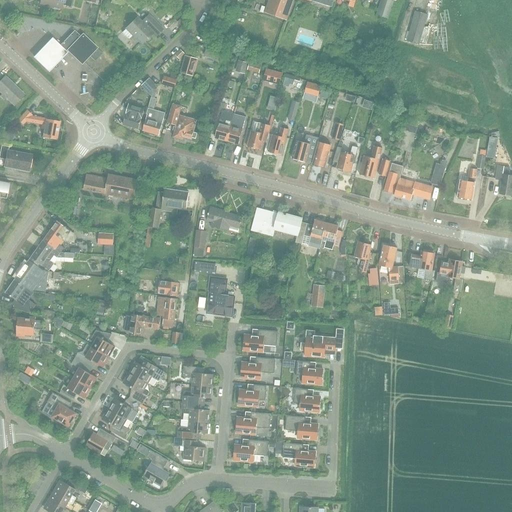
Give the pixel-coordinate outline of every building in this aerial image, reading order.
[(294,0),(268,0),(264,11),(288,19),(294,0)] [(380,0),(376,14),(388,18),(394,1),(392,0),(380,0)] [(428,14),(415,10),(406,40),(419,44),(428,14)] [(181,11),(174,18),(180,25),(187,18),(181,11)] [(133,35),(142,43),(152,33),(155,36),(163,29),(152,18),(145,25),(137,17),(126,28),(123,32),(129,38),(133,35)] [(74,30),(59,46),(65,52),(68,50),(82,63),(89,55),(95,61),(102,53),(83,34),(81,36),(74,30)] [(65,52),(59,46),(51,39),(35,56),(49,71),(66,53),(65,52)] [(181,50),(175,55),(179,58),(184,53),(181,50)] [(185,55),(180,72),(193,76),(198,59),(185,55)] [(248,63),(238,60),(235,71),(245,74),(248,63)] [(262,65),(249,62),(247,70),(259,73),(262,65)] [(267,70),(264,81),(279,85),(282,74),(267,70)] [(0,90),(15,104),(24,94),(5,76),(0,81),(0,90)] [(163,76),(161,84),(175,88),(177,80),(163,76)] [(152,95),(154,85),(148,78),(142,85),(152,95)] [(320,88),(307,84),(305,94),(317,97),(320,88)] [(148,114),(143,131),(159,135),(166,113),(154,110),(157,99),(151,97),(147,114),(148,114)] [(293,100),(288,119),(294,120),(299,102),(293,100)] [(129,104),(128,108),(123,125),(139,129),(145,109),(129,104)] [(184,137),(192,139),(192,137),(196,138),(198,133),(194,132),(197,120),(179,115),(181,107),(173,104),(168,123),(177,125),(176,127),(177,127),(174,137),(183,140),(184,137)] [(41,128),(44,129),(43,137),(56,140),(60,121),(36,117),(30,116),(31,115),(26,110),(19,119),(23,124),(26,121),(42,124),(41,128)] [(215,138),(227,141),(231,127),(234,113),(223,110),(215,138)] [(238,128),(231,127),(227,141),(239,144),(246,117),(241,116),(240,122),(238,128)] [(339,140),(344,125),(337,123),(332,138),(339,140)] [(259,133),(252,130),(247,146),(260,150),(263,141),(267,143),(271,126),(262,124),(259,133)] [(306,162),(313,164),(316,151),(310,149),(315,129),(309,127),(305,142),(297,140),(292,158),(306,162)] [(282,156),(289,129),(282,128),(279,136),(273,135),(268,152),(282,156)] [(498,145),(499,139),(491,137),(490,144),(498,145)] [(317,147),(316,151),(313,164),(326,168),(333,141),(327,139),(325,149),(317,147)] [(28,170),(31,155),(8,151),(9,147),(1,145),(0,152),(0,158),(6,159),(5,166),(28,170)] [(353,146),(351,154),(342,152),(344,148),(338,146),(334,161),(339,163),(338,169),(350,172),(353,163),(355,164),(359,147),(353,146)] [(375,178),(383,148),(375,146),(372,157),(365,156),(360,174),(375,178)] [(480,149),(479,155),(477,167),(484,168),(487,150),(480,149)] [(386,177),(390,163),(391,161),(384,159),(379,175),(386,177)] [(403,167),(390,163),(386,177),(383,191),(395,194),(394,195),(411,200),(413,194),(429,199),(433,187),(399,178),(403,167)] [(440,186),(446,166),(436,163),(430,183),(440,186)] [(511,195),(511,179),(503,178),(504,166),(498,165),(496,179),(501,180),(499,195),(511,197),(511,195)] [(472,200),(477,169),(470,168),(468,181),(460,180),(457,197),(472,200)] [(134,199),(138,180),(109,174),(108,178),(87,174),(84,190),(134,199)] [(0,197),(6,198),(9,182),(0,180),(0,197)] [(187,210),(189,193),(165,189),(164,192),(159,191),(156,209),(152,208),(149,226),(159,228),(162,210),(175,213),(176,208),(187,210)] [(220,210),(210,208),(207,219),(213,221),(212,226),(227,230),(227,229),(238,232),(242,217),(219,211),(220,210)] [(302,222),(303,219),(279,213),(278,215),(257,210),(251,231),(274,237),(275,230),(297,235),(296,242),(302,243),(307,223),(302,222)] [(307,246),(319,249),(320,245),(326,223),(314,220),(307,246)] [(72,231),(57,221),(50,230),(64,241),(68,243),(71,239),(67,236),(72,231)] [(319,249),(320,245),(324,246),(323,248),(332,251),(333,246),(338,247),(341,231),(337,230),(338,226),(326,223),(320,245),(319,249)] [(64,241),(50,230),(43,240),(61,253),(62,253),(65,248),(61,245),(64,241)] [(196,230),(195,239),(194,247),(203,248),(204,240),(206,231),(196,230)] [(93,234),(81,233),(80,243),(93,244),(93,234)] [(113,234),(99,233),(98,244),(113,244),(113,234)] [(43,240),(29,260),(44,270),(45,268),(50,271),(55,264),(51,261),(55,255),(58,257),(74,258),(74,253),(62,253),(61,253),(43,240)] [(366,272),(371,253),(368,252),(370,244),(358,241),(354,256),(362,259),(359,270),(366,272)] [(380,258),(378,265),(388,268),(389,280),(398,280),(398,284),(404,283),(403,266),(392,267),(397,248),(383,244),(380,258)] [(434,253),(422,251),(421,255),(412,254),(409,266),(429,270),(428,273),(425,272),(424,279),(431,281),(433,271),(431,271),(434,253)] [(37,280),(44,270),(29,260),(15,279),(31,290),(33,292),(46,293),(48,282),(38,281),(37,280)] [(439,273),(447,274),(447,277),(455,279),(453,292),(458,293),(461,280),(458,279),(461,262),(450,260),(449,264),(441,262),(439,273)] [(379,285),(377,268),(370,268),(370,273),(368,273),(369,285),(379,285)] [(210,290),(207,312),(232,316),(235,295),(221,293),(221,291),(226,292),(227,278),(210,276),(208,290),(210,290)] [(15,279),(6,292),(16,299),(11,307),(28,312),(33,306),(24,299),(31,290),(15,279)] [(178,296),(179,283),(167,282),(167,283),(165,283),(163,294),(178,296)] [(322,307),(325,287),(314,285),(311,305),(322,307)] [(174,327),(174,320),(175,320),(177,299),(165,298),(159,297),(157,316),(163,316),(163,319),(164,319),(163,326),(174,327)] [(140,334),(141,326),(159,329),(160,318),(133,314),(132,316),(127,315),(125,329),(130,330),(130,332),(140,334)] [(454,317),(448,316),(446,329),(452,330),(454,317)] [(18,318),(16,335),(25,336),(25,334),(34,335),(34,328),(43,329),(44,320),(35,320),(35,318),(30,317),(29,319),(18,318)] [(56,318),(54,326),(58,327),(63,319),(56,318)] [(277,346),(278,331),(258,329),(258,336),(244,335),(243,350),(263,351),(263,345),(277,346)] [(92,347),(109,357),(115,346),(105,341),(110,333),(96,330),(91,338),(95,340),(92,347)] [(173,332),(172,342),(179,343),(180,333),(173,332)] [(52,343),(53,334),(41,333),(40,341),(52,343)] [(304,355),(324,357),(325,349),(335,350),(336,338),(314,336),(314,339),(306,338),(305,343),(301,343),(301,350),(305,350),(304,355)] [(103,367),(109,357),(92,347),(87,344),(83,351),(78,353),(75,357),(90,366),(93,361),(103,367)] [(90,366),(75,357),(71,363),(79,368),(73,378),(91,388),(97,377),(87,372),(90,366)] [(242,362),(241,377),(260,379),(261,372),(274,373),(275,359),(256,357),(255,363),(242,362)] [(144,360),(141,365),(135,361),(131,367),(132,368),(130,372),(148,383),(152,377),(159,381),(164,372),(144,360)] [(302,383),(322,384),(323,369),(310,368),(310,362),(297,360),(296,375),(303,376),(302,383)] [(192,384),(212,386),(213,374),(199,373),(200,367),(184,366),(183,375),(185,377),(193,378),(192,384)] [(35,371),(29,367),(25,374),(31,377),(35,371)] [(144,389),(148,383),(130,372),(127,377),(126,376),(123,382),(134,389),(130,397),(141,403),(143,404),(150,393),(144,389)] [(32,379),(21,373),(18,379),(29,385),(32,379)] [(91,388),(73,378),(68,387),(64,385),(61,391),(72,397),(75,392),(85,398),(91,388)] [(211,398),(212,386),(192,384),(192,391),(186,390),(183,392),(183,401),(197,403),(197,397),(211,398)] [(253,391),(239,390),(238,405),(258,406),(259,400),(265,400),(267,385),(254,384),(253,391)] [(295,388),(293,403),(300,403),(300,410),(320,412),(321,397),(307,396),(308,389),(295,388)] [(52,418),(53,417),(68,426),(76,413),(67,408),(70,402),(53,392),(47,402),(48,402),(42,412),(52,418)] [(136,412),(141,403),(130,397),(125,404),(114,398),(110,404),(111,404),(108,408),(127,419),(132,422),(138,413),(136,412)] [(196,409),(197,403),(183,401),(182,411),(184,413),(190,413),(189,419),(183,418),(183,419),(192,420),(209,422),(210,410),(196,409)] [(127,419),(108,408),(106,413),(105,412),(101,418),(113,425),(110,430),(125,439),(130,430),(123,426),(127,419)] [(251,418),(237,417),(236,432),(256,434),(256,427),(269,428),(271,414),(251,412),(251,418)] [(297,438),(317,439),(318,424),(305,423),(305,417),(286,415),(285,430),(298,431),(297,438)] [(209,422),(192,420),(183,419),(182,426),(180,426),(178,428),(178,437),(198,439),(199,433),(208,434),(209,422)] [(108,450),(116,437),(111,434),(107,440),(93,432),(86,445),(100,454),(104,448),(108,450)] [(183,458),(192,459),(204,460),(205,454),(206,454),(206,448),(193,446),(194,440),(181,439),(180,446),(180,450),(184,451),(183,458)] [(235,445),(233,460),(253,461),(254,455),(267,456),(268,441),(249,439),(248,446),(235,445)] [(295,465),(315,467),(316,452),(302,451),(303,444),(284,442),(282,457),(296,458),(295,465)] [(152,484),(160,488),(169,473),(163,470),(168,460),(151,450),(147,456),(153,460),(144,476),(153,482),(152,484)] [(56,490),(74,501),(76,497),(72,495),(76,489),(79,491),(82,486),(70,479),(67,484),(61,480),(56,490)] [(56,490),(50,499),(65,508),(68,502),(72,504),(74,501),(56,490)] [(50,499),(45,509),(50,511),(62,511),(65,508),(50,499)] [(97,511),(103,503),(96,499),(90,510),(89,511),(90,511),(97,511)] [(222,511),(214,500),(209,504),(209,505),(203,510),(201,511),(222,511)] [(255,511),(256,503),(242,502),(241,511),(255,511)]
